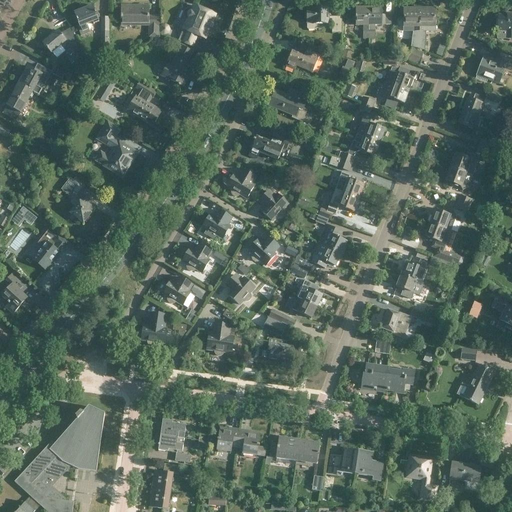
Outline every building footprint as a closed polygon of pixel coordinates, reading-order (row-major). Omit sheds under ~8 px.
[(99,17),(97,11),(95,12),(93,6),(87,8),(87,9),(74,14),(79,26),(77,27),(81,36),(90,32),(87,24),(92,22),(94,25),(99,23),(98,18),(99,17)] [(149,23),(149,37),(159,37),(159,27),(159,16),(149,16),(149,6),(137,6),(137,7),(121,7),(121,23),(149,23)] [(205,39),(215,15),(193,6),(192,9),(190,8),(188,8),(186,9),(185,10),(183,14),(184,16),(184,18),(186,19),(187,20),(183,29),(179,41),(192,47),(197,35),(205,39)] [(419,31),(419,7),(415,7),(415,10),(403,10),(403,27),(414,27),(414,31),(419,31)] [(419,7),(419,31),(425,31),(425,27),(435,27),(435,10),(423,10),(423,7),(419,7)] [(314,29),(315,28),(315,24),(328,24),(328,9),(314,9),(314,10),(307,10),(307,13),(305,13),(305,19),(307,19),(307,23),(308,23),(308,28),(309,29),(314,29)] [(355,9),(356,25),(362,25),(362,39),(369,39),(369,9),(355,9)] [(375,25),(391,25),(391,15),(382,15),(382,9),(369,9),(369,39),(375,39),(375,25)] [(511,39),(511,14),(510,14),(510,16),(498,16),(497,30),(507,30),(507,39),(511,39)] [(332,33),(342,33),(342,17),(332,17),(332,33)] [(162,26),(160,29),(161,33),(164,35),(168,34),(170,31),(169,28),(166,26),(162,26)] [(61,45),(70,56),(75,51),(76,52),(81,50),(80,48),(81,47),(71,29),(61,34),(58,31),(43,43),(51,53),(61,45)] [(183,86),(194,64),(187,61),(192,52),(182,46),(171,66),(167,64),(161,75),(183,86)] [(409,54),(421,59),(424,53),(411,48),(409,54)] [(286,66),(295,69),(296,66),(313,72),(319,56),(306,51),(304,57),(292,52),(291,53),(290,53),(286,62),(287,63),(286,66)] [(344,51),(343,57),(352,59),(354,53),(344,51)] [(483,56),(477,74),(488,78),(487,79),(499,84),(504,69),(510,71),(511,66),(511,57),(509,56),(499,52),(495,61),(483,56)] [(419,65),(421,59),(409,54),(407,60),(419,65)] [(116,66),(123,70),(128,63),(120,59),(116,66)] [(349,60),(343,63),(346,69),(352,65),(349,60)] [(21,79),(18,85),(34,93),(38,95),(42,89),(48,78),(45,76),(48,71),(37,65),(35,70),(28,67),(23,77),(22,77),(21,79)] [(399,68),(392,67),(390,71),(385,83),(408,91),(410,86),(411,86),(413,81),(412,81),(412,79),(407,77),(409,71),(399,68)] [(51,74),(62,80),(65,75),(54,69),(51,74)] [(161,112),(148,104),(152,98),(153,98),(156,92),(139,82),(135,88),(139,90),(136,97),(136,96),(127,110),(153,126),(161,112)] [(408,91),(385,83),(382,91),(389,94),(385,105),(395,109),(398,101),(403,103),(404,102),(405,102),(407,97),(406,96),(408,91)] [(18,85),(16,89),(15,89),(14,91),(15,92),(3,114),(15,121),(20,113),(29,97),(31,98),(34,93),(18,85)] [(290,90),(287,97),(275,92),(269,106),(295,117),(294,118),(302,122),(306,112),(302,111),(308,97),(290,90)] [(485,98),(498,102),(501,96),(488,91),(485,98)] [(465,108),(464,111),(482,118),(484,119),(487,114),(484,113),(482,112),(484,106),(483,105),(484,103),(488,105),(490,101),(483,99),(482,98),(475,95),(473,101),(467,99),(467,100),(466,100),(464,105),(465,106),(464,108),(465,108)] [(372,108),(375,102),(363,97),(361,103),(372,108)] [(365,112),(356,134),(364,137),(379,143),(384,130),(372,125),(376,116),(370,114),(372,108),(361,103),(358,110),(365,112)] [(480,122),(482,118),(464,111),(462,115),(462,114),(461,116),(460,116),(458,121),(459,122),(458,123),(474,129),(477,121),(480,122)] [(114,139),(120,130),(107,122),(97,139),(113,149),(108,156),(101,152),(96,161),(110,169),(113,170),(113,171),(122,177),(137,153),(114,139)] [(0,125),(0,133),(7,137),(10,132),(0,125)] [(338,152),(336,156),(340,158),(352,162),(354,157),(353,157),(355,153),(360,151),(374,156),(379,143),(364,137),(356,134),(354,141),(353,141),(347,155),(342,153),(338,152)] [(269,142),(256,137),(255,139),(254,139),(250,148),(251,149),(250,151),(259,154),(260,152),(278,160),(283,148),(286,150),(289,143),(272,136),(269,142)] [(490,150),(492,145),(481,141),(479,146),(490,150)] [(479,146),(476,152),(488,156),(490,150),(479,146)] [(451,168),(470,174),(472,167),(475,168),(479,157),(471,154),(469,159),(456,154),(451,168)] [(340,159),(340,158),(336,156),(333,155),(330,162),(338,165),(340,159)] [(340,159),(338,165),(337,165),(349,170),(352,162),(340,158),(340,159)] [(472,176),(470,174),(451,168),(446,181),(460,186),(462,190),(468,188),(466,184),(470,182),(472,176)] [(227,186),(232,189),(231,190),(231,191),(231,192),(231,193),(231,194),(232,195),(232,196),(233,196),(234,197),(235,197),(236,197),(237,197),(238,196),(239,196),(240,195),(240,194),(247,198),(254,187),(251,185),(255,177),(244,170),(240,176),(241,177),(240,179),(234,175),(227,186)] [(342,173),(336,190),(358,198),(363,185),(349,180),(350,176),(342,173)] [(95,207),(89,202),(94,196),(78,184),(73,190),(83,198),(71,213),(83,223),(95,207)] [(358,198),(336,190),(327,211),(321,209),(319,215),(330,219),(333,214),(336,215),(339,206),(353,211),(358,198)] [(258,202),(263,207),(264,206),(265,207),(260,213),(270,222),(274,218),(275,219),(276,219),(276,220),(277,220),(278,220),(280,219),(281,218),(282,217),(282,216),(282,215),(282,214),(282,213),(281,212),(280,211),(286,205),(276,196),(273,199),(267,193),(258,202)] [(456,208),(467,212),(472,200),(460,196),(456,208)] [(433,216),(430,223),(445,229),(451,231),(454,220),(456,219),(451,206),(444,209),(445,211),(444,214),(440,212),(439,210),(437,209),(435,210),(433,211),(431,215),(433,216)] [(216,219),(210,215),(203,227),(208,230),(207,230),(207,231),(207,232),(207,233),(207,234),(208,235),(208,236),(209,236),(209,237),(210,237),(211,237),(212,237),(213,237),(214,237),(215,236),(216,235),(216,234),(223,238),(230,227),(227,225),(231,217),(220,211),(216,216),(217,217),(216,219)] [(318,216),(316,223),(326,226),(329,220),(318,216)] [(430,223),(425,237),(438,241),(435,248),(437,249),(434,257),(457,265),(460,266),(463,258),(460,257),(445,251),(453,232),(451,231),(445,229),(430,223)] [(245,225),(242,230),(247,233),(251,228),(245,225)] [(344,250),(343,250),(347,242),(345,242),(346,241),(339,237),(342,233),(328,226),(319,244),(342,255),(344,250)] [(41,249),(33,260),(46,270),(67,243),(58,236),(57,236),(47,229),(35,244),(41,249)] [(264,245),(258,240),(249,250),(253,254),(252,254),(252,255),(252,256),(251,257),(252,258),(252,259),(252,260),(253,260),(253,261),(254,261),(255,262),(257,262),(258,262),(258,261),(259,261),(260,260),(266,265),(275,255),(272,253),(278,246),(269,238),(264,243),(265,243),(264,245)] [(340,259),(342,255),(319,244),(313,258),(317,260),(315,264),(325,268),(327,264),(333,267),(334,265),(335,266),(339,259),(340,259)] [(202,273),(209,261),(206,259),(211,252),(199,245),(196,251),(197,251),(196,253),(189,249),(182,261),(187,264),(187,265),(186,266),(186,267),(186,268),(187,268),(187,269),(188,270),(189,271),(190,271),(191,271),(193,271),(194,271),(194,270),(195,270),(195,269),(202,273)] [(292,249),(289,254),(295,257),(298,251),(292,249)] [(224,257),(219,264),(225,267),(229,260),(224,257)] [(297,257),(294,263),(307,269),(310,263),(297,257)] [(434,257),(431,264),(457,274),(460,267),(434,257)] [(418,275),(420,270),(424,271),(426,263),(414,259),(411,265),(406,263),(405,264),(404,264),(402,269),(403,269),(401,275),(421,282),(423,277),(418,275)] [(308,271),(294,264),(290,271),(304,278),(308,271)] [(22,293),(26,288),(11,275),(6,280),(10,284),(0,295),(8,302),(8,303),(9,304),(6,307),(13,314),(27,298),(22,293)] [(239,305),(243,300),(243,301),(244,301),(245,301),(245,302),(247,302),(248,301),(249,301),(249,300),(250,300),(250,299),(251,298),(251,297),(251,296),(251,295),(250,294),(249,293),(254,287),(244,278),(242,281),(235,275),(227,285),(231,289),(232,288),(234,290),(229,296),(239,305)] [(401,296),(411,299),(413,294),(419,296),(424,283),(421,282),(401,275),(399,280),(398,280),(396,285),(398,285),(397,287),(404,289),(401,296)] [(183,305),(190,294),(187,292),(191,284),(180,277),(176,283),(177,284),(176,286),(170,282),(163,293),(168,296),(167,297),(167,298),(167,299),(167,300),(167,301),(168,302),(169,303),(170,304),(171,304),(172,304),(173,304),(174,303),(175,303),(176,302),(176,301),(183,305)] [(316,307),(322,296),(315,292),(317,287),(318,287),(319,287),(305,280),(297,298),(316,307)] [(505,328),(511,331),(511,309),(507,306),(510,299),(497,293),(491,306),(498,309),(497,311),(503,314),(496,328),(503,331),(505,328)] [(292,309),(311,318),(316,307),(297,298),(292,309)] [(416,303),(413,309),(427,315),(429,308),(416,303)] [(226,308),(223,314),(230,318),(234,313),(226,308)] [(268,316),(274,319),(281,323),(282,322),(292,327),(295,321),(272,309),(268,316)] [(427,315),(412,309),(410,316),(425,322),(427,315)] [(388,310),(381,329),(403,337),(410,319),(388,310)] [(157,343),(157,342),(164,343),(166,329),(163,329),(165,315),(152,313),(150,325),(151,325),(151,327),(143,326),(141,340),(147,340),(147,341),(147,342),(147,343),(148,344),(148,345),(149,345),(150,346),(151,346),(152,346),(153,346),(154,346),(155,345),(156,344),(156,343),(157,343)] [(268,316),(263,327),(281,336),(286,325),(281,323),(274,319),(268,316)] [(207,349),(214,350),(214,351),(214,352),(214,353),(215,354),(215,355),(216,355),(217,356),(218,356),(219,356),(220,356),(221,356),(222,355),(223,354),(223,353),(224,352),(231,353),(234,338),(228,337),(230,326),(214,323),(213,332),(214,332),(214,335),(209,334),(207,349)] [(268,343),(267,350),(269,350),(268,358),(290,362),(292,346),(285,345),(286,341),(269,339),(268,343)] [(376,353),(389,355),(391,344),(378,339),(376,353)] [(458,348),(457,356),(461,356),(460,359),(475,361),(476,350),(458,348)] [(435,357),(428,354),(425,360),(432,363),(435,357)] [(384,389),(387,370),(388,368),(366,365),(364,373),(363,373),(361,383),(366,384),(365,389),(384,392),(384,389)] [(473,387),(469,385),(463,398),(478,405),(484,392),(486,387),(487,387),(494,372),(479,365),(471,380),(475,381),(473,387)] [(402,370),(401,373),(387,370),(384,389),(396,391),(395,392),(403,393),(404,388),(408,388),(408,385),(413,386),(415,372),(402,370)] [(52,441),(14,482),(30,497),(25,502),(35,511),(37,509),(40,506),(47,511),(72,511),(74,502),(65,501),(65,499),(51,487),(56,482),(52,478),(57,473),(60,476),(70,465),(78,470),(96,472),(96,469),(104,414),(103,417),(87,410),(90,407),(89,407),(83,413),(80,412),(76,417),(77,419),(55,443),(52,441)] [(160,435),(178,438),(179,432),(185,433),(186,425),(181,424),(181,422),(175,421),(175,423),(172,422),(162,420),(160,435)] [(201,426),(199,441),(208,442),(209,435),(210,427),(209,427),(210,423),(205,422),(205,426),(201,426)] [(238,448),(240,430),(233,429),(233,431),(229,431),(229,429),(220,428),(217,450),(231,452),(231,447),(238,448)] [(264,456),(266,448),(258,447),(258,446),(259,446),(259,445),(258,444),(260,434),(251,433),(250,434),(246,433),(246,431),(240,430),(238,448),(243,448),(243,454),(256,456),(256,455),(264,456)] [(160,435),(158,450),(168,451),(171,451),(171,452),(176,453),(175,461),(190,463),(191,455),(182,454),(183,444),(184,439),(178,438),(160,435)] [(299,440),(279,437),(278,444),(271,443),(270,455),(277,456),(276,459),(296,461),(299,440)] [(296,461),(316,464),(319,442),(299,440),(296,461)] [(355,472),(358,453),(343,451),(342,459),(330,457),(328,473),(336,474),(337,469),(355,472)] [(355,472),(373,474),(372,480),(380,481),(382,465),(371,463),(372,455),(358,453),(355,472)] [(410,456),(407,477),(424,479),(421,500),(425,501),(427,485),(431,459),(410,456)] [(452,462),(449,479),(467,482),(466,489),(480,491),(481,484),(478,484),(481,467),(452,462)] [(153,487),(153,489),(170,491),(173,474),(178,474),(179,466),(164,464),(163,472),(155,470),(154,480),(155,480),(154,483),(153,483),(153,484),(152,483),(152,487),(153,487)] [(314,476),(311,490),(321,491),(324,478),(314,476)] [(439,488),(437,501),(446,502),(448,490),(439,488)] [(169,504),(170,491),(153,489),(152,495),(153,495),(152,498),(151,498),(150,507),(162,509),(162,511),(169,511),(171,504),(169,504)] [(34,511),(35,511),(25,502),(16,511),(34,511)]
